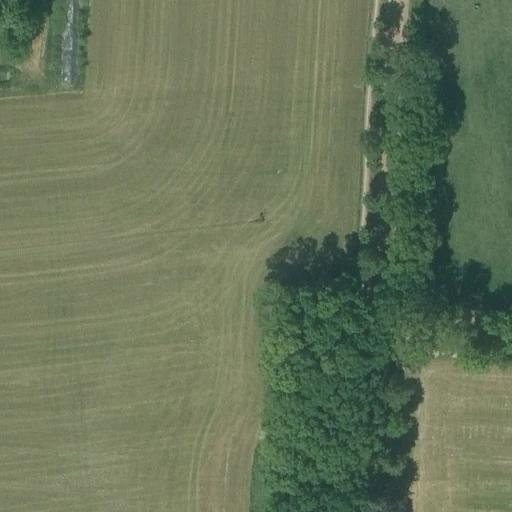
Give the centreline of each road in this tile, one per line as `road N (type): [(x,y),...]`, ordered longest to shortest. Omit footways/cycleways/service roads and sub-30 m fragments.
road 1 (track): [(378,325),(395,0)]
road 2 (track): [(377,511),(378,325)]
road 3 (track): [(511,335),(378,325)]
